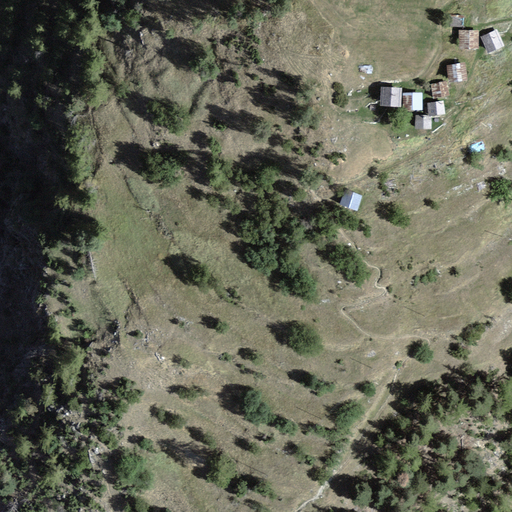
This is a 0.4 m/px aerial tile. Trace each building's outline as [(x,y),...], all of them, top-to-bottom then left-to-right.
[(450,23),(462,24),(463,16),(450,15),(450,23)] [(479,30),(459,29),(459,47),(478,47),(479,30)] [(497,31),(482,37),(488,51),(503,44),(497,31)] [(465,62),(446,65),(449,82),(468,79),(465,62)] [(447,81),(431,84),(433,97),(449,95),(447,81)] [(401,88),(382,87),(381,104),(400,105),(401,88)] [(423,92),(405,91),(404,108),(422,109),(423,92)] [(443,101),(428,103),(430,115),(445,113),(443,101)] [(432,116),(416,115),(416,128),(431,128),(432,116)] [(362,197),(346,190),(341,203),(357,209),(362,197)]
